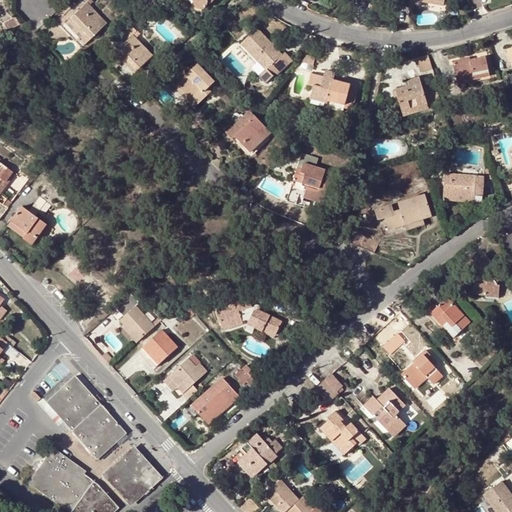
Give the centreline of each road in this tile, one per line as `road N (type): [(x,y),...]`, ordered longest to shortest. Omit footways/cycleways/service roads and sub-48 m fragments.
road 1 (residential): [(379,299),(344,254),(267,222),(138,104)]
road 2 (residential): [(192,470),(379,299)]
road 3 (residential): [(511,27),(449,42),(350,43),(278,0)]
road 4 (residential): [(192,470),(67,336)]
road 5 (residential): [(379,299),(511,210)]
